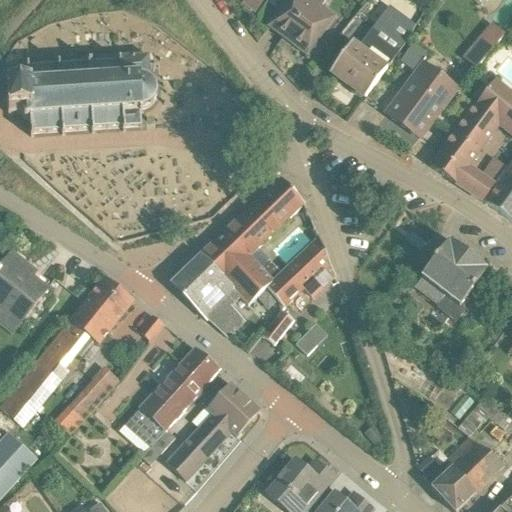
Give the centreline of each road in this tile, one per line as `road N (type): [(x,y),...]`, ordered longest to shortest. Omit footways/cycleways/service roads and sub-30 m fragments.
road 1 (residential): [(393,488),(407,457),(321,191),(292,157)]
road 2 (residential): [(511,246),(303,121)]
road 3 (residential): [(145,290),(292,157)]
road 4 (residential): [(295,409),(145,290)]
road 5 (residential): [(145,290),(0,193)]
road 6 (residential): [(303,121),(197,0)]
road 7 (residential): [(205,511),(295,409)]
road 8 (residential): [(393,488),(295,409)]
